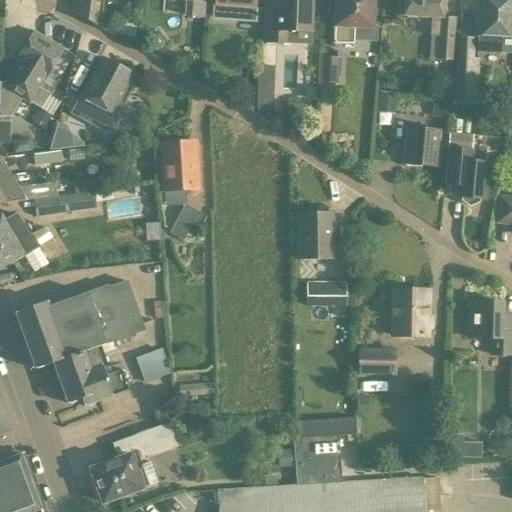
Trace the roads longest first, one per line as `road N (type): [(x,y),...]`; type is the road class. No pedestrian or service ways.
road 1 (residential): [(511,284),(42,0)]
road 2 (tertiary): [(66,511),(0,329)]
